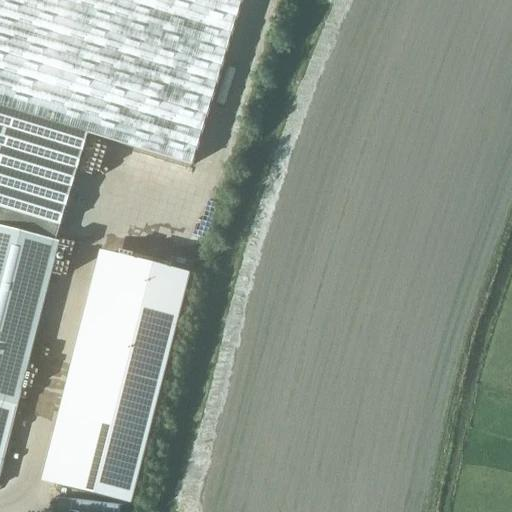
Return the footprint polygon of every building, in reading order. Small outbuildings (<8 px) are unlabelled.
[(0,0),(0,227),(55,241),(87,136),(191,167),(202,132),(241,0),(0,0)] [(0,227),(0,404),(17,408),(59,242),(55,241),(0,227)] [(141,242),(168,247),(170,237),(143,232),(141,242)] [(130,505),(176,320),(187,276),(117,258),(105,302),(58,487),(130,505)] [(0,472),(17,408),(0,404),(0,472)]
